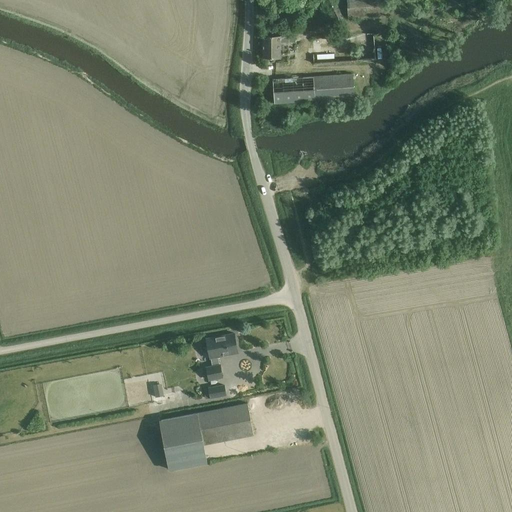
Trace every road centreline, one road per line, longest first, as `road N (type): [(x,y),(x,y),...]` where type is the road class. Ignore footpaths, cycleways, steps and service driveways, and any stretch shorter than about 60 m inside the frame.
road 1 (tertiary): [(296,302),(249,137),(251,0)]
road 2 (unclassified): [(0,356),(296,302)]
road 3 (tertiary): [(353,511),(296,302)]
